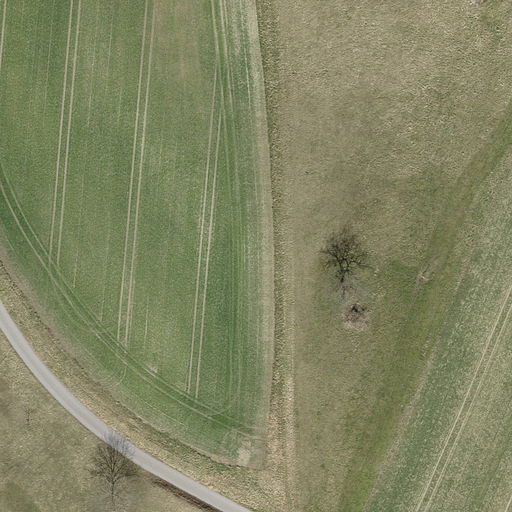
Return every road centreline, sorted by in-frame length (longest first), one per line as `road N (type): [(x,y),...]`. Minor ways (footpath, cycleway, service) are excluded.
road 1 (track): [(294,511),(280,0)]
road 2 (track): [(236,511),(107,434),(40,371),(0,309)]
